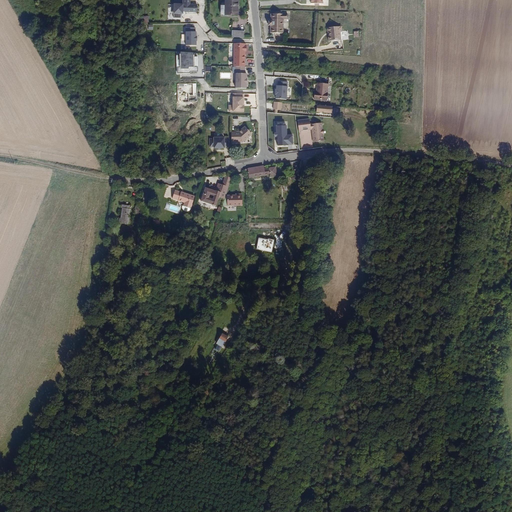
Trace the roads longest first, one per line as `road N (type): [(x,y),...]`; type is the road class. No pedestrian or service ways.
road 1 (residential): [(254,0),(268,163)]
road 2 (track): [(0,160),(137,186)]
road 3 (track): [(374,155),(511,174)]
road 4 (residential): [(137,186),(268,163)]
